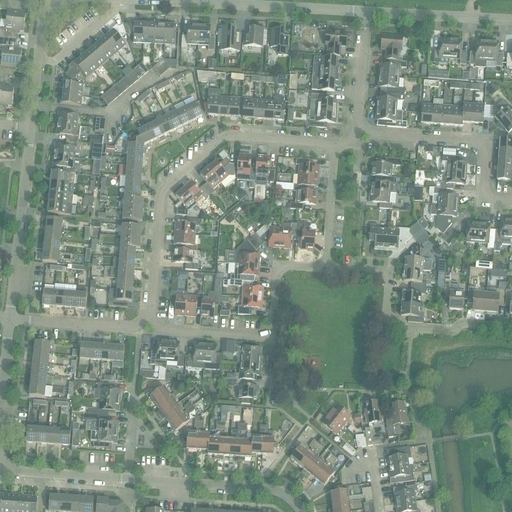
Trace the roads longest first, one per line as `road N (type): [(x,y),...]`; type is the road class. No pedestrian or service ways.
road 1 (residential): [(148,320),(161,191),(228,136),(339,145)]
road 2 (residential): [(511,332),(395,327),(389,274),(329,266)]
road 3 (residential): [(158,0),(366,10)]
road 4 (residential): [(511,199),(496,198),(485,184),(482,144),(359,132)]
road 5 (residential): [(129,479),(269,489),(300,511)]
road 6 (residential): [(366,10),(511,18)]
road 7 (residential): [(11,320),(140,328),(148,320)]
road 8 (residential): [(32,103),(114,112),(151,75)]
road 9 (residential): [(268,337),(161,329),(148,320)]
road 10 (residential): [(359,132),(366,10)]
road 11 (residential): [(329,266),(339,145)]
road 12 (residential): [(329,266),(279,268),(268,337)]
